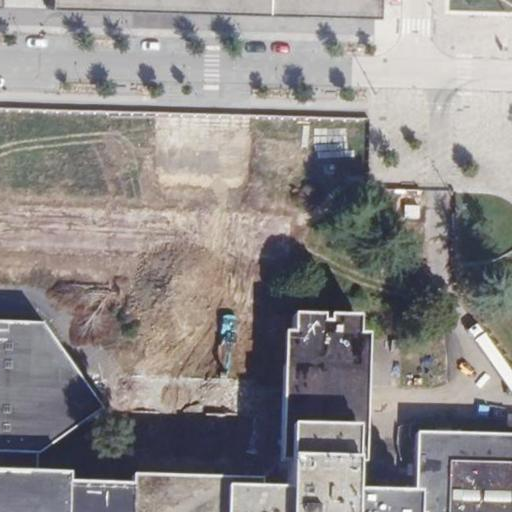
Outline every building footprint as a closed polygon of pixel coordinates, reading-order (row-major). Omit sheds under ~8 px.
[(219,0),(46,0),(47,9),(219,13),(219,0)] [(219,0),(219,13),(372,17),(372,0),(219,0)] [(233,123),(229,261),(291,263),(293,214),(247,212),(250,123),(233,123)] [(229,291),(228,349),(242,349),(243,291),(229,291)] [(0,511),(511,511),(511,436),(414,434),(415,497),(353,495),(354,464),(365,464),(367,409),(368,336),(359,336),(359,318),(328,318),(328,324),(322,324),(322,317),(292,316),(291,335),(282,334),(280,404),(278,461),(287,461),(285,493),(257,492),(257,483),(194,481),(128,479),(128,488),(67,486),(67,477),(35,476),(35,456),(103,410),(41,325),(0,323),(0,511)]
